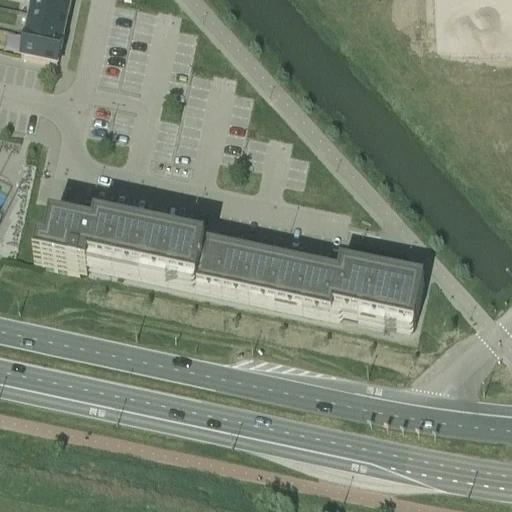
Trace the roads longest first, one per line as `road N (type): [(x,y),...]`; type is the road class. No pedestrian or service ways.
road 1 (primary): [(0,372),(511,480)]
road 2 (primary): [(406,416),(0,332)]
road 3 (residential): [(346,231),(66,170),(78,113)]
road 4 (residential): [(511,318),(406,416)]
